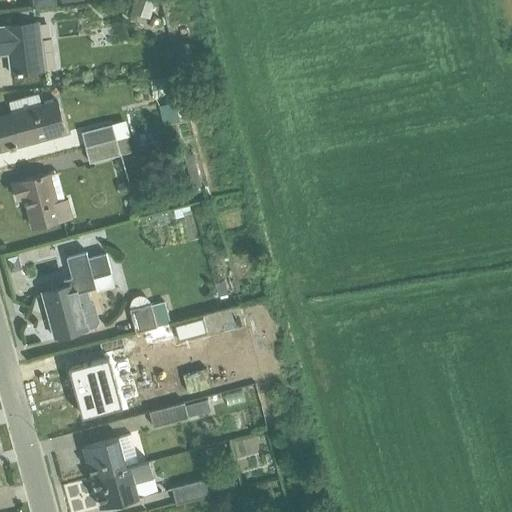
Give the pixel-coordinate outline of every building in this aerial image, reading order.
[(56,0),(33,0),(35,8),(57,6),(56,0)] [(140,0),(135,0),(132,14),(150,19),(154,4),(140,0)] [(41,24),(0,28),(0,56),(9,55),(11,76),(19,75),(19,76),(47,73),(46,69),(54,68),(51,39),(43,40),(41,24)] [(173,78),(151,80),(152,92),(174,89),(173,78)] [(13,115),(0,118),(0,136),(4,151),(68,134),(59,101),(42,105),(39,96),(10,104),(13,115)] [(176,103),(160,107),(164,127),(180,122),(176,103)] [(86,148),(128,137),(130,136),(126,121),(82,133),(86,148)] [(128,137),(86,148),(90,164),(132,153),(128,137)] [(195,154),(184,157),(193,191),(203,188),(196,161),(197,161),(195,154)] [(59,174),(13,186),(18,201),(25,199),(33,230),(74,219),(69,201),(66,201),(59,174)] [(141,180),(118,186),(121,196),(144,190),(141,180)] [(172,235),(167,213),(140,220),(145,241),(172,235)] [(66,288),(43,294),(55,340),(97,328),(101,323),(95,305),(92,303),(88,292),(97,290),(94,279),(112,274),(107,255),(89,259),(87,253),(68,258),(73,279),(64,281),(66,288)] [(152,305),(131,311),(137,334),(158,329),(157,327),(171,325),(165,304),(152,307),(152,305)] [(75,418),(114,408),(102,360),(63,369),(75,418)] [(173,372),(180,390),(202,382),(196,364),(173,372)] [(209,401),(187,406),(190,417),(212,411),(209,401)] [(185,404),(150,414),(154,429),(189,420),(185,404)] [(93,479),(141,466),(133,435),(85,448),(93,479)] [(141,466),(93,479),(101,510),(159,494),(149,464),(141,466)] [(205,480),(172,490),(177,506),(235,489),(232,479),(213,484),(214,488),(208,490),(205,480)]
